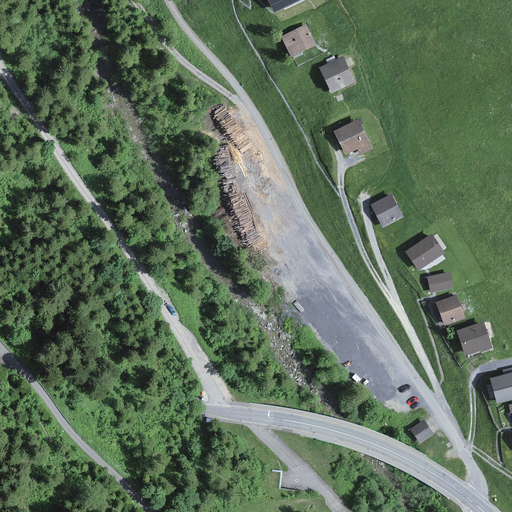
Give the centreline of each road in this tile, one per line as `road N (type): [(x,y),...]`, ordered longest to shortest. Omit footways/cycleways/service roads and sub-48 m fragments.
road 1 (unclassified): [(473,504),(476,479),(462,451),(315,233),(260,114),(171,0)]
road 2 (secondary): [(0,387),(338,432),(432,473),(473,504)]
road 3 (track): [(0,68),(225,412)]
road 4 (unclassified): [(0,344),(150,511)]
road 5 (track): [(260,114),(176,54),(138,0)]
road 6 (track): [(339,511),(256,428),(225,412)]
